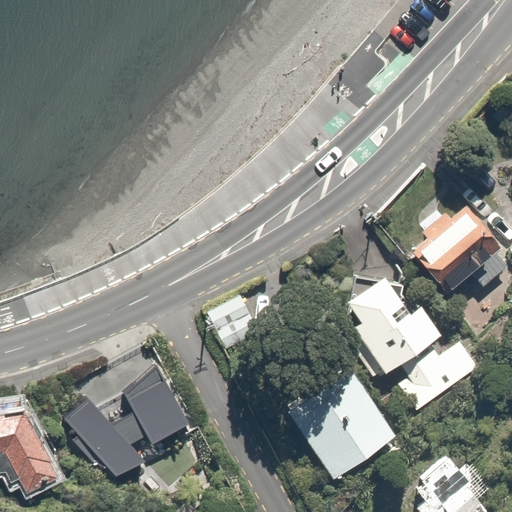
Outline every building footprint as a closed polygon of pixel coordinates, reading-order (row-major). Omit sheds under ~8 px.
[(461,249),(474,265),(499,244),(464,201),(410,243),(432,271),(461,249)] [(393,379),(416,410),(476,366),(455,338),(441,348),(433,337),(441,331),(416,297),(407,304),(379,265),(339,294),(354,314),(349,318),(384,366),(393,360),(402,372),(393,379)] [(237,290),(204,309),(219,336),(253,317),(237,290)] [(397,431),(346,360),(279,407),(330,479),(397,431)] [(86,394),(61,416),(75,431),(68,437),(89,460),(96,454),(114,473),(139,450),(129,440),(143,428),(149,440),(182,420),(149,364),(124,390),(131,405),(109,419),(86,394)] [(3,477),(14,476),(22,493),(61,474),(19,391),(0,394),(0,466),(1,466),(3,477)] [(481,511),(486,509),(450,452),(416,473),(420,479),(411,484),(419,496),(410,502),(416,511),(481,511)]
